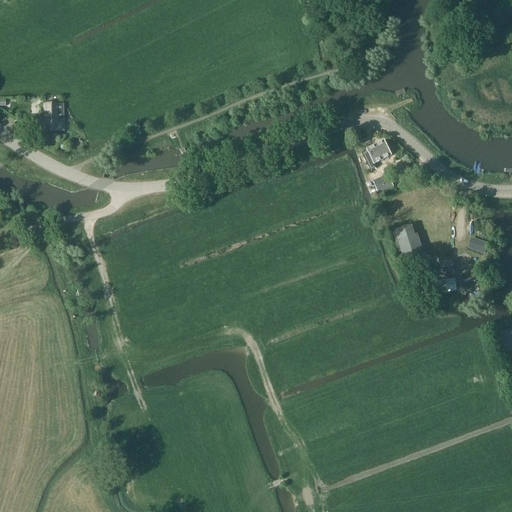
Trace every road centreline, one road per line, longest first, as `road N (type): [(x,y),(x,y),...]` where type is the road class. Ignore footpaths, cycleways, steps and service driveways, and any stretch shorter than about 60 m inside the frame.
road 1 (tertiary): [(0,134),(68,174),(129,189),(175,184),(374,122),(460,182),(511,191)]
road 2 (track): [(89,216),(121,355),(68,363)]
